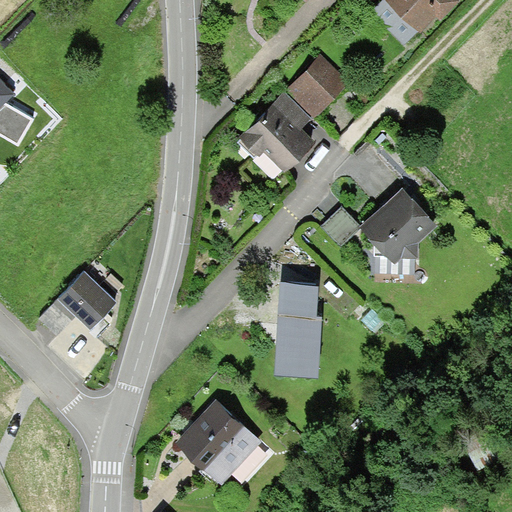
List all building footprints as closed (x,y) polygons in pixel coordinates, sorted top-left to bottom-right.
[(381,0),(374,8),(406,39),(419,26),(392,0),(381,0)] [(392,0),(419,26),(438,6),(443,0),(392,0)] [(451,0),(443,0),(438,6),(442,10),(449,3),(451,0)] [(300,81),(321,101),(344,78),(323,57),(300,81)] [(0,131),(19,142),(35,116),(6,99),(15,90),(0,76),(0,131)] [(310,112),(321,101),(300,81),(289,92),(310,112)] [(311,113),(310,112),(289,92),(287,89),(239,138),(255,154),(265,145),(286,165),(300,150),(313,137),(300,124),(311,113)] [(435,220),(404,187),(385,203),(364,222),(377,236),(376,251),(378,251),(414,252),(416,252),(417,237),(435,220)] [(343,202),(322,222),(342,244),(363,223),(343,202)] [(85,268),(60,294),(78,311),(92,324),(107,309),(117,298),(85,268)] [(293,312),(292,321),(281,321),(278,360),(318,363),(321,312),(315,312),(317,281),(285,279),(283,312),(293,312)] [(58,332),(78,311),(60,294),(41,315),(58,332)] [(281,312),(281,321),(292,321),(293,312),(281,312)] [(209,460),(214,455),(244,422),(218,398),(184,435),(197,448),(209,460)] [(260,437),(244,422),(214,455),(229,469),(260,437)]
